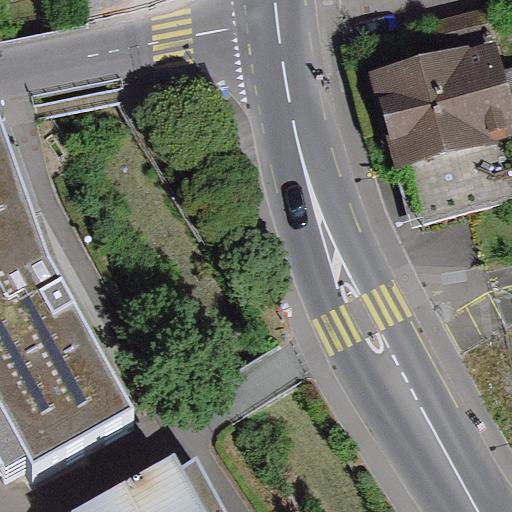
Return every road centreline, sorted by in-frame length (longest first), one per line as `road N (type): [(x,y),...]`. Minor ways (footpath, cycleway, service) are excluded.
road 1 (primary): [(277,24),(308,180),(337,258),(475,511)]
road 2 (residential): [(277,24),(0,78)]
